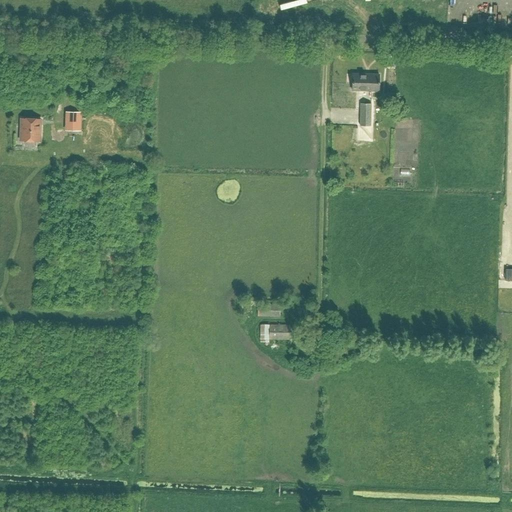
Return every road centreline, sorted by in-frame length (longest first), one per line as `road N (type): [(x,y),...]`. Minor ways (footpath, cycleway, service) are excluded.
road 1 (unclassified): [(511,42),(0,29)]
road 2 (track): [(326,37),(319,301)]
